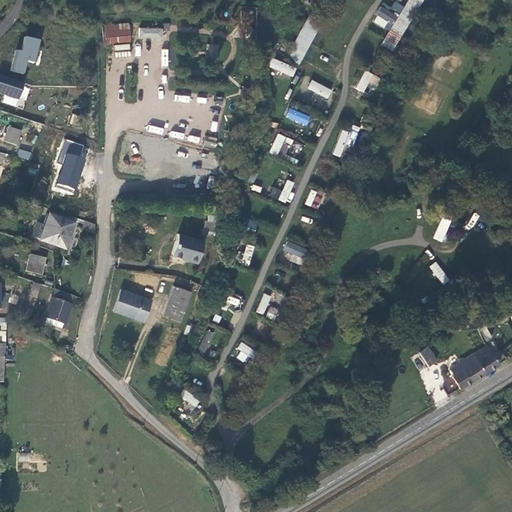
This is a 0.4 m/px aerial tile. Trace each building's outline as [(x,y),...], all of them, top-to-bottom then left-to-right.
[(389,49),(419,0),(407,0),(380,44),(389,49)] [(240,7),(237,37),(252,39),(255,9),(240,7)] [(320,20),(309,14),(297,36),(308,42),(320,20)] [(129,25),(102,26),(103,36),(103,43),(130,41),(129,25)] [(139,27),(138,38),(162,38),(163,28),(139,27)] [(308,42),(297,36),(285,58),(296,64),(308,42)] [(21,52),(16,51),(11,71),(23,74),(26,61),(33,63),(39,41),(25,37),(21,52)] [(206,44),(206,58),(218,58),(218,44),(206,44)] [(293,77),(297,68),(272,57),(268,66),(293,77)] [(374,90),(380,78),(365,70),(355,88),(364,93),(367,87),(374,90)] [(0,75),(0,94),(18,100),(24,84),(0,75)] [(328,99),(332,89),(310,80),(306,90),(328,99)] [(289,108),(285,117),(306,127),(310,117),(289,108)] [(347,159),(360,128),(353,125),(350,133),(342,129),(332,153),(347,159)] [(21,131),(9,127),(4,141),(17,145),(21,131)] [(277,156),(286,137),(278,133),(269,152),(277,156)] [(74,195),(89,146),(63,139),(56,163),(61,164),(53,189),(74,195)] [(17,156),(29,160),(32,153),(20,149),(17,156)] [(279,199),(290,203),(294,194),(290,192),(294,182),(286,179),(279,199)] [(278,199),(281,190),(272,187),(269,196),(278,199)] [(317,209),(324,194),(311,188),(304,204),(317,209)] [(92,212),(92,195),(83,195),(82,212),(92,212)] [(71,224),(50,217),(46,226),(37,222),(32,236),(41,240),(63,247),(71,224)] [(237,231),(251,236),(256,222),(242,217),(237,231)] [(443,242),(451,220),(442,217),(433,239),(443,242)] [(94,233),(95,225),(84,221),(81,229),(94,233)] [(203,241),(177,234),(172,254),(188,259),(188,260),(197,263),(203,241)] [(288,240),(282,250),(293,256),(291,260),(300,265),(308,251),(288,240)] [(250,266),(254,245),(246,244),(242,264),(250,266)] [(45,259),(29,255),(25,271),(41,275),(45,259)] [(436,261),(429,266),(442,285),(449,280),(436,261)] [(41,285),(33,283),(29,296),(36,298),(41,285)] [(163,315),(180,322),(191,292),(173,286),(163,315)] [(143,322),(151,300),(121,289),(113,311),(143,322)] [(46,318),(45,323),(61,329),(63,324),(64,325),(74,296),(55,290),(45,318),(46,318)] [(264,315),(271,296),(263,293),(256,312),(264,315)] [(226,302),(238,306),(240,300),(229,296),(226,302)] [(266,316),(274,320),(278,309),(270,306),(266,316)] [(478,329),(485,340),(491,337),(484,326),(478,329)] [(207,329),(197,351),(204,355),(214,333),(207,329)] [(242,343),(235,357),(249,364),(256,351),(242,343)] [(418,351),(428,366),(436,360),(426,345),(418,351)] [(499,364),(486,345),(485,346),(472,354),(485,373),(499,364)] [(485,373),(472,354),(458,363),(449,369),(453,376),(452,377),(459,389),(485,373)] [(179,398),(197,406),(200,398),(183,390),(179,398)]
